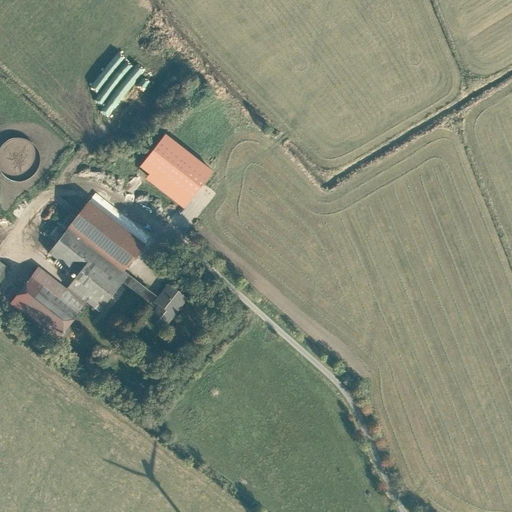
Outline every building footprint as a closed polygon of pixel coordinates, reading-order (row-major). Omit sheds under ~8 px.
[(127,70),(109,94),(116,99),(104,116),(112,122),(146,76),(140,71),(136,76),(127,70)] [(2,175),(34,174),(34,139),(1,140),(2,175)] [(147,245),(94,201),(73,228),(125,271),(147,245)] [(129,286),(134,279),(125,271),(73,228),(47,255),(78,280),(68,292),(85,305),(103,319),(129,286)] [(0,281),(13,268),(3,259),(0,262),(0,281)] [(68,292),(39,269),(12,302),(58,339),(85,305),(68,292)] [(190,300),(172,287),(163,300),(134,279),(129,286),(160,309),(152,320),(167,331),(190,300)]
